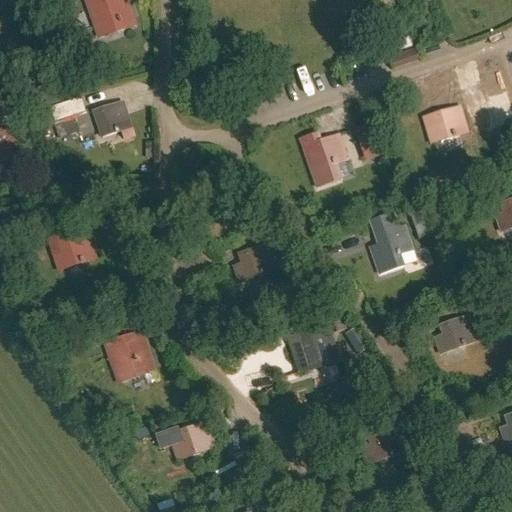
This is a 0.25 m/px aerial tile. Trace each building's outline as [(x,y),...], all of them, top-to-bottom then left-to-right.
[(117,23),(130,19),(135,17),(128,0),(106,0),(105,1),(104,0),(84,0),(98,41),(121,33),(118,25),(117,23)] [(393,72),(416,70),(415,53),(392,55),(393,72)] [(480,102),(484,115),(498,111),(495,98),(480,102)] [(74,103),(50,111),(54,125),(61,123),(74,119),(85,115),(80,101),(74,103)] [(100,140),(128,130),(118,104),(91,114),(100,140)] [(429,144),(467,133),(459,107),(431,116),(433,125),(424,127),(429,144)] [(61,123),(66,139),(79,134),(74,119),(61,123)] [(0,162),(12,159),(10,151),(19,148),(20,151),(35,146),(28,123),(12,127),(13,131),(0,134),(0,162)] [(368,126),(355,131),(359,143),(372,138),(368,126)] [(321,135),(301,142),(317,189),(341,181),(336,165),(348,161),(340,137),(323,143),(321,135)] [(195,175),(207,201),(228,192),(215,166),(195,175)] [(500,232),(511,228),(511,200),(502,204),(505,214),(495,217),(500,232)] [(423,207),(409,212),(414,227),(428,222),(423,207)] [(376,264),(413,251),(403,225),(375,235),(378,245),(370,247),(376,264)] [(127,231),(119,234),(121,239),(123,246),(131,243),(128,232),(127,231)] [(59,236),(47,240),(57,274),(98,261),(89,233),(61,242),(59,236)] [(287,253),(283,241),(274,244),(278,256),(287,253)] [(237,284),(275,272),(267,247),(238,256),(241,265),(232,268),(237,284)] [(439,354),(476,342),(468,317),(439,327),(442,337),(434,339),(439,354)] [(345,320),(334,323),(337,334),(348,331),(345,320)] [(357,330),(346,337),(359,357),(370,351),(357,330)] [(107,353),(112,369),(117,386),(154,375),(141,333),(113,341),(115,350),(107,353)] [(303,373),(340,361),(332,336),(302,346),(305,355),(297,357),(303,373)] [(48,349),(53,364),(83,355),(79,339),(48,349)] [(503,446),(511,443),(511,415),(504,418),(507,426),(498,429),(503,446)] [(161,452),(172,449),(177,464),(218,451),(208,423),(180,433),(178,429),(156,436),(161,452)] [(367,465),(405,452),(396,426),(369,435),(372,445),(362,448),(367,465)] [(148,429),(135,434),(138,443),(151,438),(148,429)]
